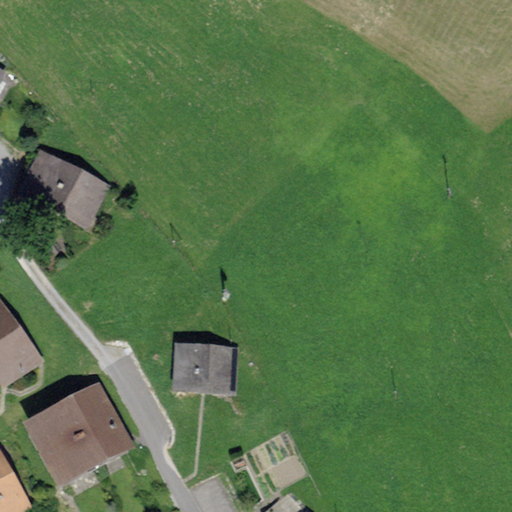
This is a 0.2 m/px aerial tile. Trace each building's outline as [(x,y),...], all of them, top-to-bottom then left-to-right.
[(44,159),(31,185),(49,193),(45,200),(83,219),(97,190),(79,181),(81,178),(44,159)] [(0,312),(0,368),(8,380),(23,369),(28,375),(39,367),(0,312)] [(182,350),(179,389),(196,390),(197,384),(227,386),(230,353),(182,350)] [(97,395),(36,429),(64,479),(125,445),(97,395)] [(0,483),(10,479),(0,461),(0,483)] [(0,511),(14,511),(25,506),(10,479),(0,483),(0,511)]
